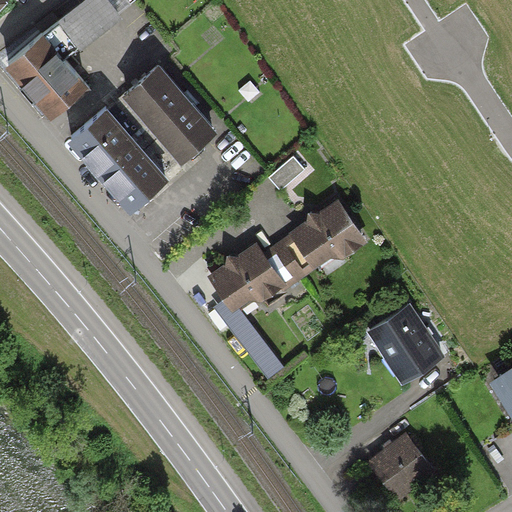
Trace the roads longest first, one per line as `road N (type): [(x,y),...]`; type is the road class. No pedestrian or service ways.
road 1 (residential): [(0,89),(342,511)]
road 2 (secondary): [(227,511),(0,227)]
